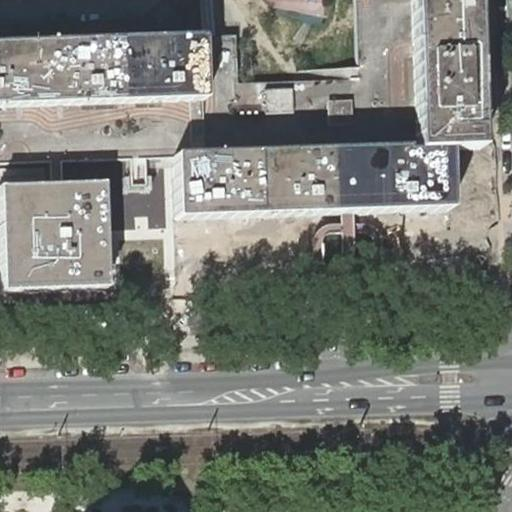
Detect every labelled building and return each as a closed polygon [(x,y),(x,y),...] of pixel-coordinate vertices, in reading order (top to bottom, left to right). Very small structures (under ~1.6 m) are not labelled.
[(408,0),(414,152),(446,151),(478,150),(473,0),(408,0)] [(0,110),(186,104),(200,104),(203,104),(201,38),(0,45),(0,110)] [(264,92),(264,116),(290,117),(291,92),(264,92)] [(328,104),(327,122),(349,123),(350,105),(328,104)] [(449,209),(446,151),(414,152),(405,152),(405,149),(202,156),(188,156),(171,157),(172,160),(174,221),(340,216),(350,216),(446,212),(447,211),(448,211),(448,210),(449,209)] [(0,190),(0,294),(103,291),(99,187),(59,188),(49,188),(0,190)]
